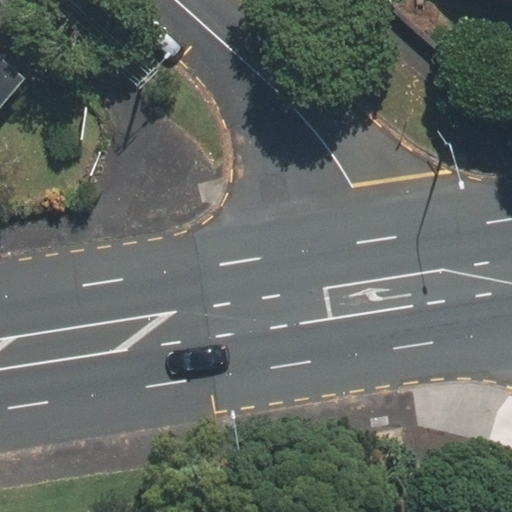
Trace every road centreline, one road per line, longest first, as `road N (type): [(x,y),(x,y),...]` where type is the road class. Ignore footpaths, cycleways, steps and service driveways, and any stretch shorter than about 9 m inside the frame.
road 1 (secondary): [(494,279),(0,356)]
road 2 (residential): [(164,0),(321,135),(353,188),(494,279)]
